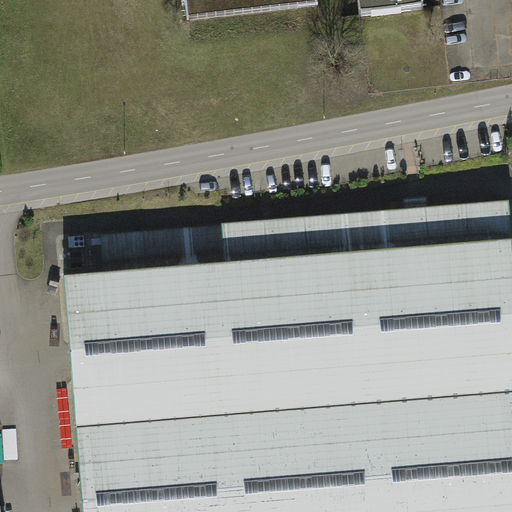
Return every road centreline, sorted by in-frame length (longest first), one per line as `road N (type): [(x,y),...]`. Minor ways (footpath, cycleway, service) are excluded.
road 1 (unclassified): [(0,188),(511,100)]
road 2 (unknown): [(0,192),(46,511)]
